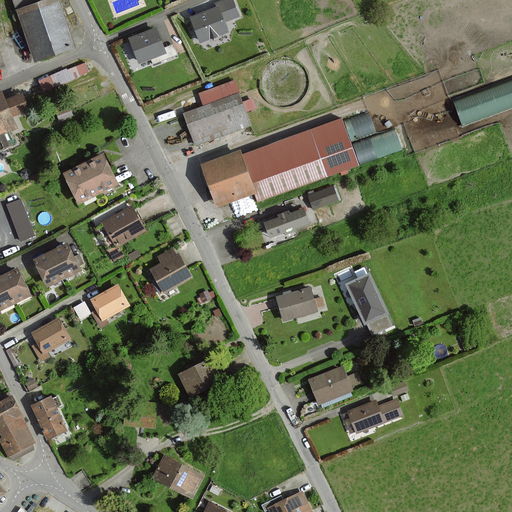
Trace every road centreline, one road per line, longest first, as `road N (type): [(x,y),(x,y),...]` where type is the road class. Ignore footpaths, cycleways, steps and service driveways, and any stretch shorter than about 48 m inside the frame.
road 1 (residential): [(335,511),(100,44)]
road 2 (track): [(276,394),(252,417),(161,447),(80,503)]
road 3 (residential): [(42,479),(43,448),(0,356)]
